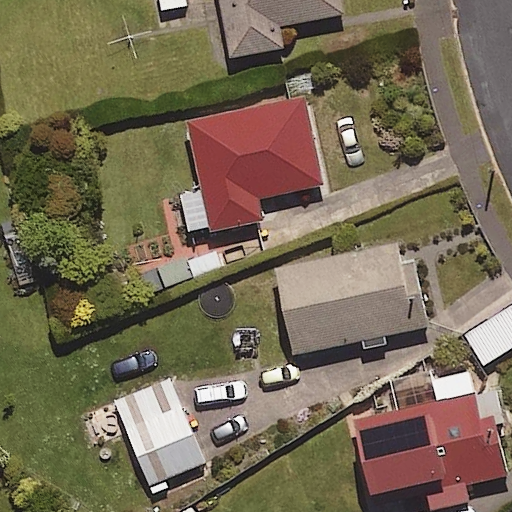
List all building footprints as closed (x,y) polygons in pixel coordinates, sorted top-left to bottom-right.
[(342,13),(339,0),(219,0),(228,55),(282,46),(278,23),(342,13)] [(321,183),(302,96),(188,121),(202,189),(178,195),(187,235),(261,219),(256,197),(321,183)] [(425,326),(408,240),(274,266),(291,352),(425,326)] [(190,276),(182,253),(135,270),(143,292),(190,276)] [(511,345),(511,303),(464,333),(482,364),(511,345)] [(481,419),(470,371),(436,379),(440,398),(351,419),(368,491),(421,479),(428,510),(465,501),(462,486),(506,475),(492,416),(481,419)] [(201,464),(171,379),(116,398),(146,483),(201,464)]
